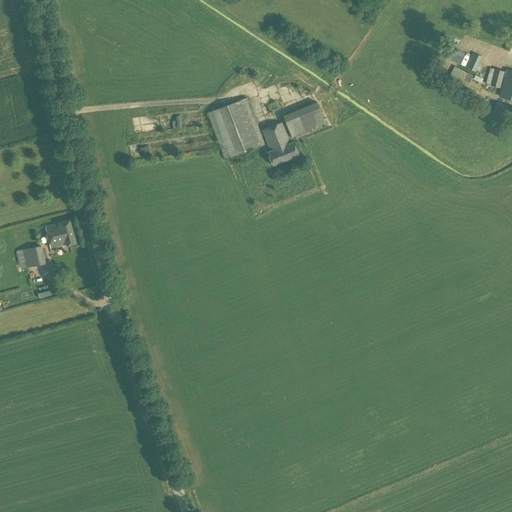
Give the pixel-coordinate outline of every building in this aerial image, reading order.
[(460,65),(465,53),(455,49),(450,60),(460,65)] [(472,58),(481,62),(484,55),(476,51),(472,58)] [(468,62),(466,66),(476,71),(478,66),(468,62)] [(469,83),(473,76),(454,66),(450,73),(469,83)] [(500,88),(504,71),(490,67),(486,83),(491,85),(500,88)] [(511,100),(511,70),(507,69),(499,97),(511,100)] [(224,159),(264,144),(246,98),(206,112),(224,159)] [(294,134),(329,124),(323,101),(288,112),(294,134)] [(511,121),(511,106),(496,102),(492,115),(511,121)] [(290,144),(281,123),(262,130),(270,151),(267,152),(272,165),(297,155),(293,143),(290,144)] [(66,245),(75,243),(69,220),(45,226),(50,247),(66,244),(66,245)] [(21,269),(45,263),(41,245),(17,251),(21,269)]
